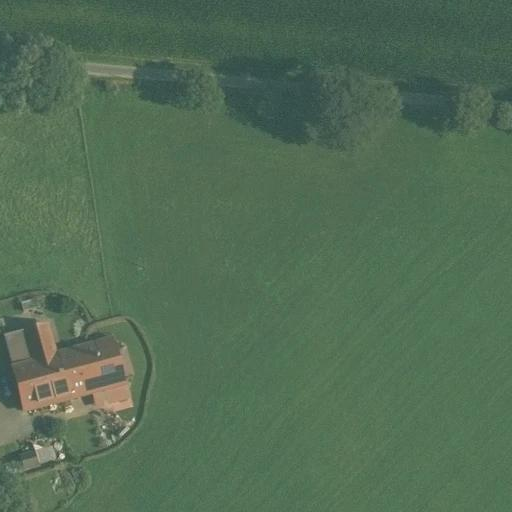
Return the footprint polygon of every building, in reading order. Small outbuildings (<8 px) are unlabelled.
[(45,327),(23,333),(32,364),(44,407),(91,394),(123,385),(111,342),(54,357),(45,327)] [(32,364),(23,333),(2,339),(11,370),(32,364)] [(44,407),(32,364),(11,370),(23,413),(44,407)] [(127,400),(123,385),(91,394),(95,409),(127,400)] [(25,451),(28,467),(60,462),(57,445),(25,451)]
